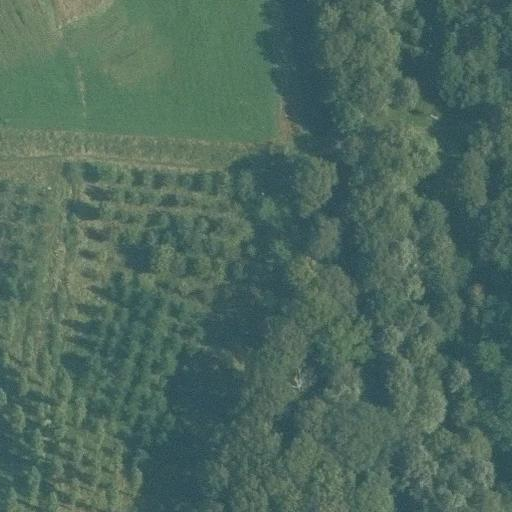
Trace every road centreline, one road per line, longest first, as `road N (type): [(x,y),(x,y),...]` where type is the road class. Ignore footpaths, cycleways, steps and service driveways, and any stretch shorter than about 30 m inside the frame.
road 1 (track): [(432,511),(360,144)]
road 2 (track): [(360,144),(333,0)]
